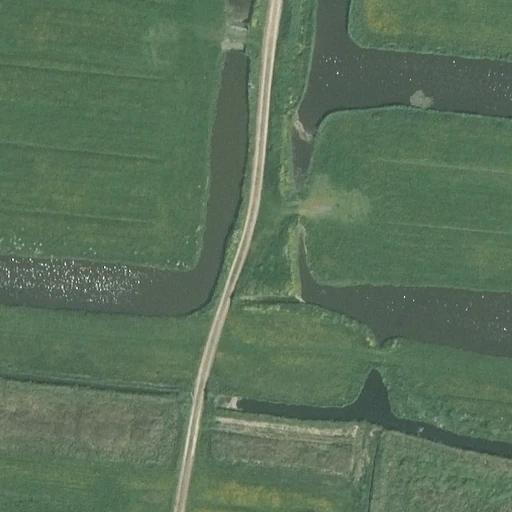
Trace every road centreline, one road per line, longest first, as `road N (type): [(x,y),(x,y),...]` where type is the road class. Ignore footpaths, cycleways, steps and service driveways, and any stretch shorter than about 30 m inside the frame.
road 1 (track): [(274,0),(250,235),(212,345)]
road 2 (track): [(212,345),(178,511)]
